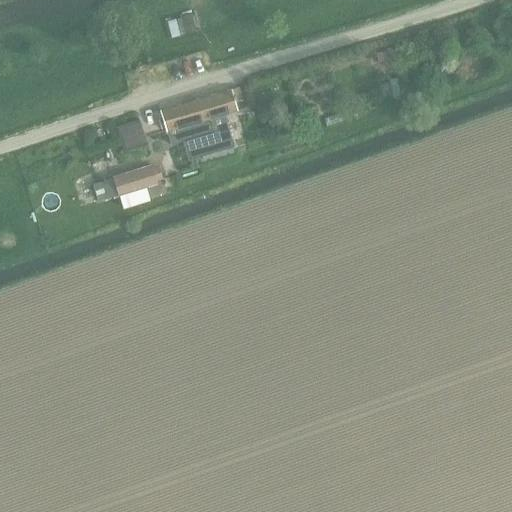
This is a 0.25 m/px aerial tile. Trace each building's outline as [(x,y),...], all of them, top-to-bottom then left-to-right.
[(194,13),(167,19),(170,36),(198,31),(194,13)] [(385,54),(376,55),(378,64),(387,63),(385,54)] [(233,147),(232,142),(224,114),(237,109),(233,98),(235,97),(234,95),(232,95),(230,89),(160,110),(170,144),(182,141),(187,158),(187,160),(233,147)] [(138,119),(116,127),(124,151),(138,147),(136,140),(144,138),(138,119)] [(114,178),(113,178),(118,194),(156,182),(155,181),(152,169),(151,168),(151,167),(114,178)] [(113,178),(93,185),(98,200),(118,194),(113,178)]
